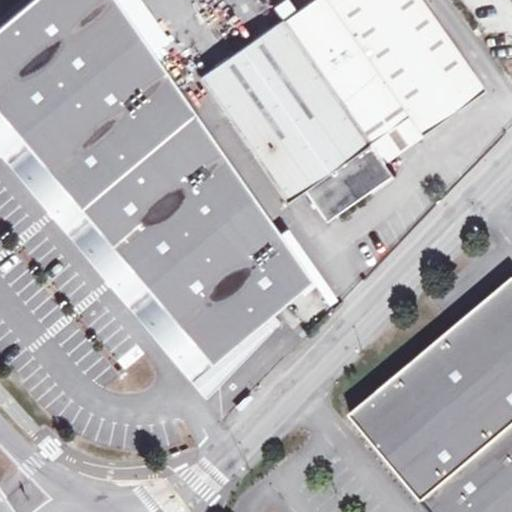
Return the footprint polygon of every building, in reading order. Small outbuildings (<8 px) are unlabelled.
[(0,112),(21,138),(139,31),(117,0),(29,0),(0,25),(0,112)] [(424,131),(484,87),(422,0),(312,0),(304,6),(391,129),(412,115),(424,131)] [(288,200),(304,189),(327,221),(392,174),(382,159),(371,143),(391,129),(304,6),(284,20),(283,19),(202,77),(288,200)] [(139,31),(21,138),(47,169),(77,205),(193,108),(139,31)] [(254,195),(193,108),(77,205),(111,245),(144,285),(254,195)] [(0,112),(0,154),(51,214),(108,282),(205,397),(271,334),(263,321),(211,365),(177,324),(144,285),(111,245),(77,205),(47,169),(21,138),(0,112)] [(391,129),(402,145),(424,131),(412,115),(391,129)] [(371,143),(382,159),(402,145),(391,129),(371,143)] [(254,195),(144,285),(177,324),(211,365),(263,321),(283,304),(307,333),(335,312),(254,195)] [(385,456),(418,496),(511,417),(511,282),(351,417),(385,456)] [(237,406),(244,414),(259,399),(251,392),(237,406)] [(511,511),(511,417),(418,496),(431,511),(511,511)]
